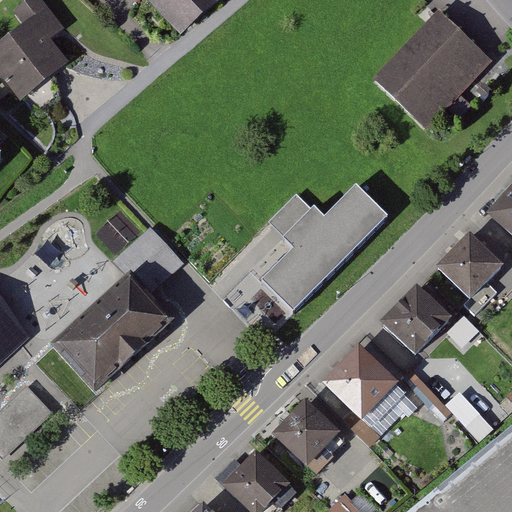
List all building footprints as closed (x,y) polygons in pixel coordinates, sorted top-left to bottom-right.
[(225,0),(152,0),(165,13),(187,38),(228,2),(225,0)] [(30,30),(0,50),(0,64),(26,102),(74,70),(57,45),(69,36),(45,1),(21,18),(30,30)] [(496,64),(447,19),(390,82),(439,126),(496,64)] [(0,176),(17,159),(0,141),(0,176)] [(357,190),(265,281),(295,312),(388,221),(357,190)] [(167,241),(214,284),(257,237),(211,194),(167,241)] [(511,201),(498,218),(511,230),(511,201)] [(176,263),(146,230),(109,263),(129,286),(56,351),(96,396),(177,324),(146,289),(176,263)] [(510,270),(477,238),(446,270),(480,302),(510,270)] [(422,292),(392,325),(430,360),(460,326),(422,292)] [(409,391),(366,352),(332,389),(375,428),(409,391)] [(25,390),(0,412),(0,451),(5,458),(50,417),(25,390)] [(479,446),(494,434),(464,398),(450,409),(479,446)] [(345,436),(309,403),(277,438),(313,471),(345,436)] [(511,511),(511,437),(420,511),(511,511)] [(271,511),(294,491),(262,457),(229,487),(251,511),(271,511)] [(359,511),(347,498),(332,511),(359,511)]
